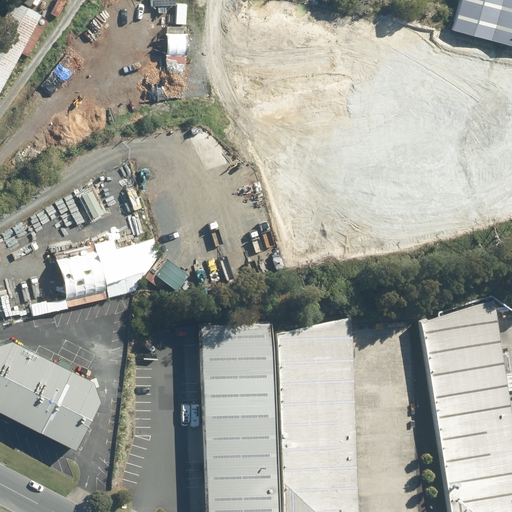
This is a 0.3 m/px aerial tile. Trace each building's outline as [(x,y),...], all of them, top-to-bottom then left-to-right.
[(511,0),(459,0),(451,29),(511,45),(511,0)] [(13,3),(0,27),(0,93),(41,17),(13,3)] [(53,73),(47,79),(49,82),(55,76),(53,73)] [(436,137),(403,143),(412,188),(409,189),(410,197),(405,198),(407,210),(429,206),(426,191),(438,189),(435,178),(444,176),(436,137)] [(395,198),(375,206),(379,217),(400,209),(395,198)] [(301,230),(270,243),(277,261),(309,248),(301,230)] [(511,511),(511,423),(493,302),(473,305),(421,324),(449,511),(511,511)] [(285,334),(276,339),(283,511),(357,511),(349,319),(285,334)] [(278,511),(272,328),(201,330),(207,511),(278,511)] [(67,373),(71,366),(61,361),(57,368),(10,344),(0,347),(0,416),(75,454),(99,406),(92,386),(67,373)]
